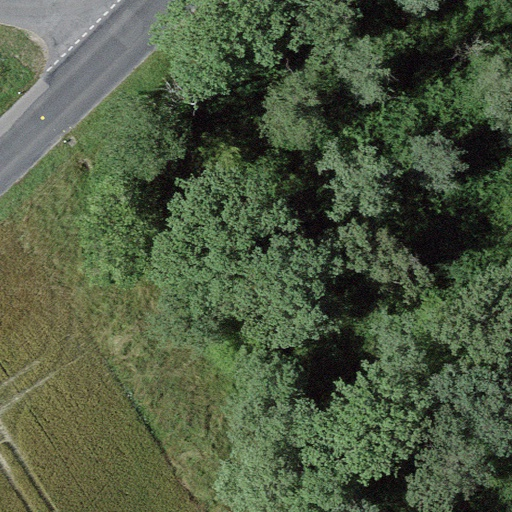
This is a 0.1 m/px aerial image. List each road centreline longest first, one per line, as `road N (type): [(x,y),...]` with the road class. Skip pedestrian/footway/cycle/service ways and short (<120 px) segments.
road 1 (tertiary): [(179,0),(0,167)]
road 2 (track): [(146,33),(0,10)]
